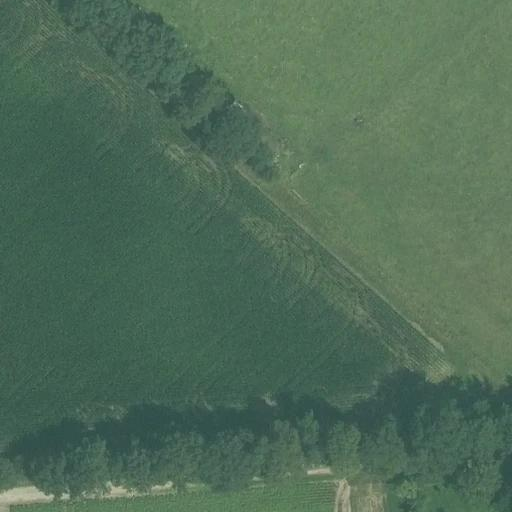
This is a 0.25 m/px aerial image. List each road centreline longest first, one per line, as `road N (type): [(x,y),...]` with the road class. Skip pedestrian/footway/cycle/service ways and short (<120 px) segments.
road 1 (track): [(70,0),(511,408)]
road 2 (track): [(511,452),(0,499)]
